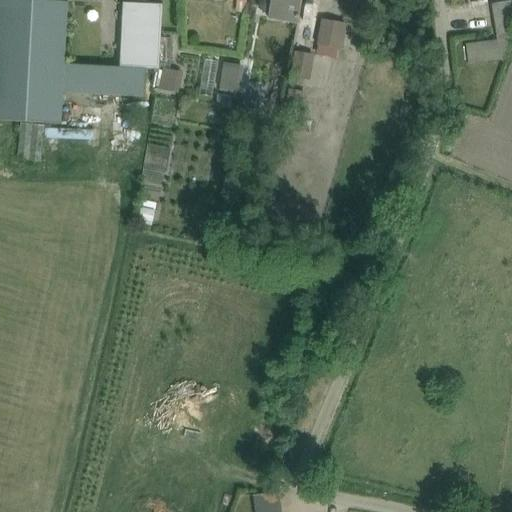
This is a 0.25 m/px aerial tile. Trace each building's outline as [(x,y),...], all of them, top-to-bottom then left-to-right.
[(0,0),(0,121),(63,124),(64,93),(145,98),(147,69),(120,67),(66,65),(69,3),(0,0)] [(298,24),(302,0),(272,0),(270,18),(298,24)] [(511,2),(493,5),(497,36),(498,40),(467,44),(469,63),(502,60),(511,34),(511,33),(511,27),(510,13),(511,12),(511,2)] [(123,3),(120,67),(147,69),(160,70),(160,68),(161,39),(163,5),(123,3)] [(319,6),(303,3),(294,48),(310,51),(319,6)] [(328,52),(352,59),(361,26),(337,19),(328,52)] [(253,91),(256,65),(236,62),(233,89),(253,91)] [(136,223),(152,226),(156,211),(140,207),(136,223)] [(295,511),(294,494),(269,495),(269,511),(295,511)]
